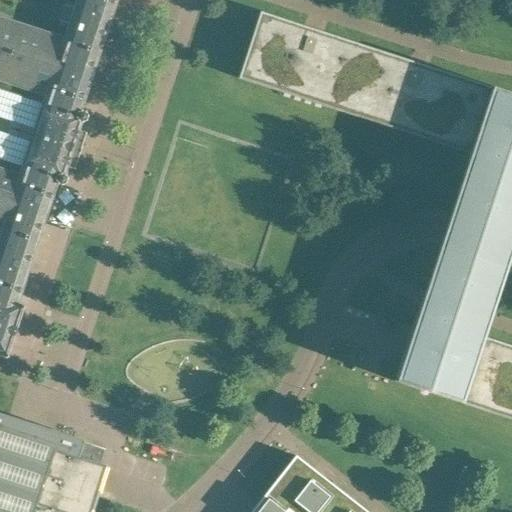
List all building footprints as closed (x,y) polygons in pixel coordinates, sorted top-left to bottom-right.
[(0,169),(19,175),(22,167),(14,164),(24,132),(72,148),(78,130),(80,122),(82,122),(86,120),(88,116),(85,112),(81,110),(79,111),(115,0),(76,0),(75,5),(66,2),(63,10),(61,18),(59,25),(67,28),(64,39),(0,18),(0,169)] [(260,12),(238,78),(337,111),(469,154),(491,161),(511,167),(511,95),(489,88),(428,67),(408,61),(359,45),(324,33),(303,26),(260,12)] [(401,360),(395,381),(493,414),(511,356),(511,346),(482,337),(511,245),(511,94),(458,77),(436,143),(469,154),(416,315),(409,337),(401,360)] [(16,305),(56,182),(57,184),(61,185),(66,183),(67,179),(65,175),(63,174),(66,166),(72,148),(24,132),(14,164),(22,167),(19,175),(0,169),(0,231),(1,232),(1,233),(0,234),(0,353),(6,356),(21,307),(16,305)] [(511,356),(493,414),(511,419),(511,356)] [(0,511),(92,511),(98,493),(102,482),(107,466),(105,465),(99,463),(97,462),(101,449),(82,442),(83,440),(0,413),(0,511)] [(366,511),(356,503),(336,488),(316,472),(310,467),(295,456),(251,511),(366,511)]
